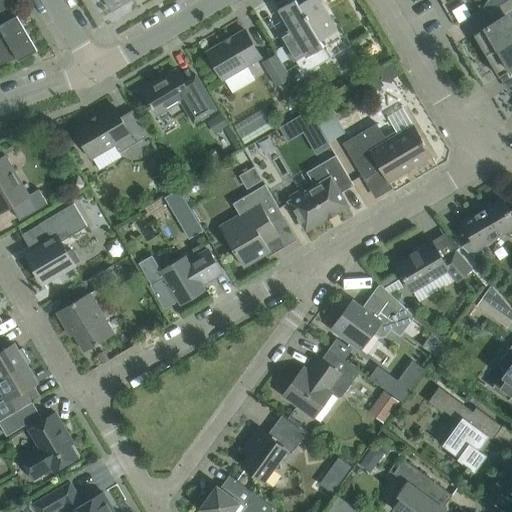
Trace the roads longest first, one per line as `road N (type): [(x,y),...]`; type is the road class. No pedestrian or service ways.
road 1 (residential): [(157,505),(342,244)]
road 2 (residential): [(89,393),(342,244)]
road 3 (residential): [(342,244),(466,171),(486,141)]
road 4 (residential): [(486,141),(449,113),(383,0)]
road 5 (residential): [(89,393),(73,382),(0,257)]
road 6 (residential): [(93,71),(217,0)]
road 7 (residential): [(157,505),(89,393)]
